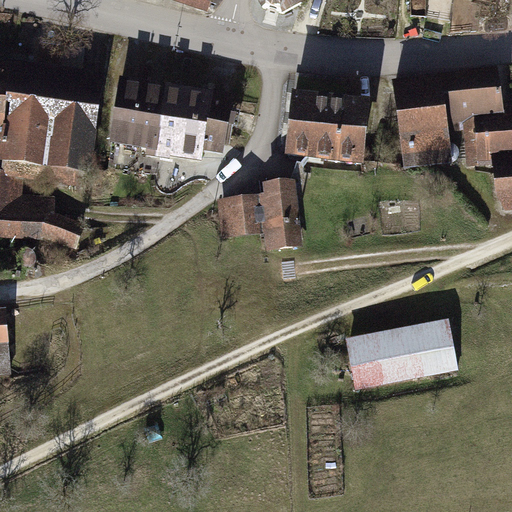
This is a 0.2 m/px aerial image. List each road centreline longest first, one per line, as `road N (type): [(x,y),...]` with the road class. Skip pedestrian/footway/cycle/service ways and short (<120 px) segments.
road 1 (track): [(511,243),(314,321),(0,482)]
road 2 (track): [(284,52),(267,122),(247,162),(153,237),(48,286),(0,294)]
road 3 (residential): [(511,47),(362,59),(230,42)]
road 4 (residential): [(230,42),(51,0)]
